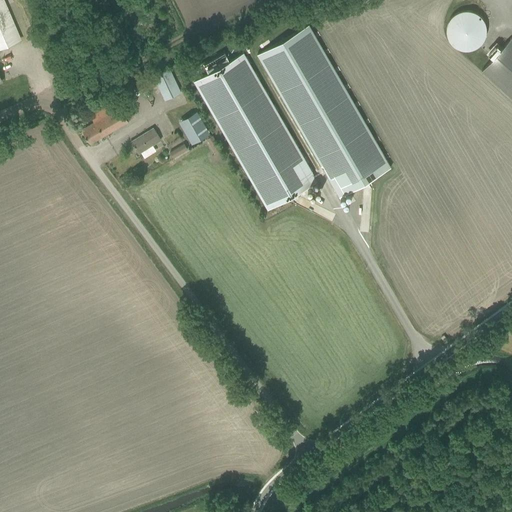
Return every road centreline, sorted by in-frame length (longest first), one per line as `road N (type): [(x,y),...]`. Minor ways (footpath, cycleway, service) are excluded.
road 1 (unclassified): [(306,453),(78,145)]
road 2 (unclassified): [(306,453),(511,296)]
